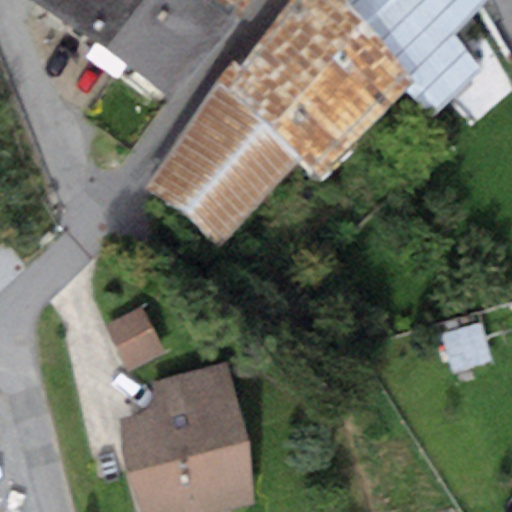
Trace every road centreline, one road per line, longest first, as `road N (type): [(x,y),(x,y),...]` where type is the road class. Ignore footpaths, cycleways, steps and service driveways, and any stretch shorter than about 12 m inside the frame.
road 1 (residential): [(28,315),(284,0)]
road 2 (residential): [(28,315),(40,417),(64,511)]
